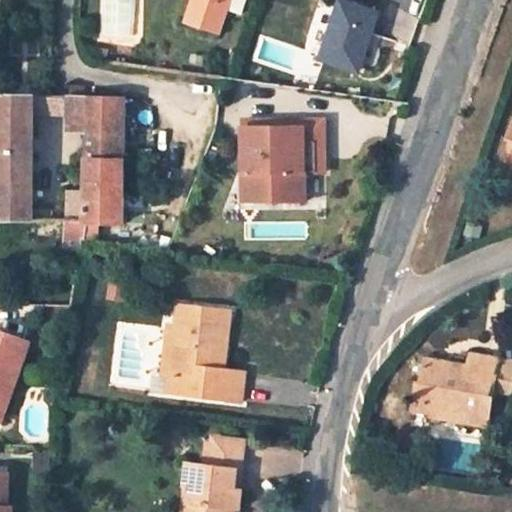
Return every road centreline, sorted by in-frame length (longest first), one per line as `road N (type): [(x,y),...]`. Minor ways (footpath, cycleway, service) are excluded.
road 1 (unclassified): [(475,0),(370,302)]
road 2 (unclassified): [(370,302),(332,436),(323,511)]
road 3 (residential): [(511,254),(370,302)]
